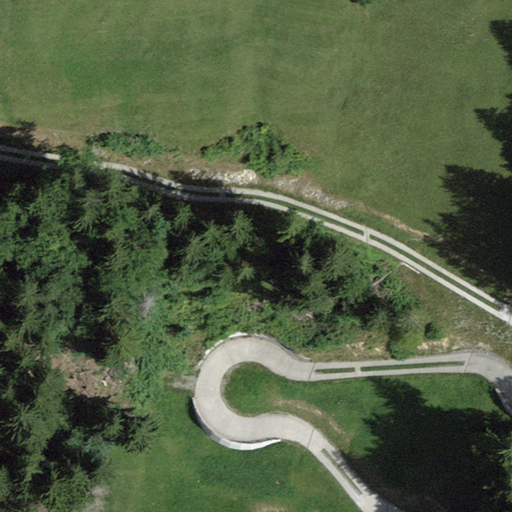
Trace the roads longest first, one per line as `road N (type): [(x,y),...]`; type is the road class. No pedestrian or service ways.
road 1 (track): [(379,511),(308,436),(286,426),(237,431),(219,422),(207,386),(219,357),(245,349),(299,372),(470,362),(511,389)]
road 2 (track): [(511,318),(385,243),(299,208),(0,151)]
